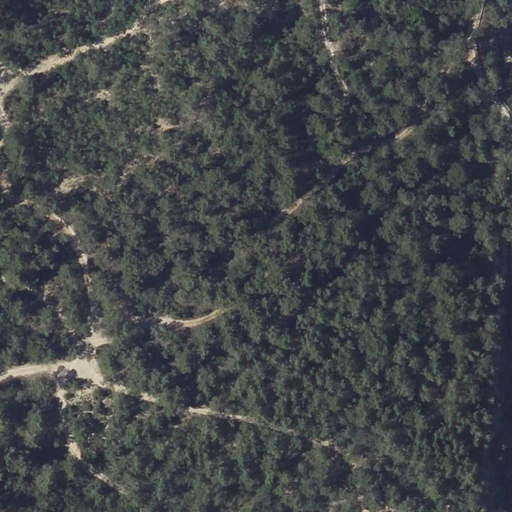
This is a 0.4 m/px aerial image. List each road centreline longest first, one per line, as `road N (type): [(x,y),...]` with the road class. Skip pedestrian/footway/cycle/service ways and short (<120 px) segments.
road 1 (track): [(89,343),(159,323),(198,322),(236,301),(266,276),(273,222),(343,160),(390,144),(447,65),(472,59)]
road 2 (track): [(65,362),(80,363),(103,385),(320,438),(378,472),(412,511)]
road 3 (track): [(0,169),(23,205),(75,235),(93,317),(80,363)]
road 4 (track): [(0,96),(30,71),(121,34),(160,0)]
road 5 (track): [(0,279),(52,303),(71,338),(65,362),(0,376)]
road 6 (track): [(321,0),(325,45),(347,105),(318,140),(334,169)]
road 7 (track): [(140,511),(70,446),(58,363)]
road 8 (track): [(483,0),(471,31),(472,59),(511,121)]
